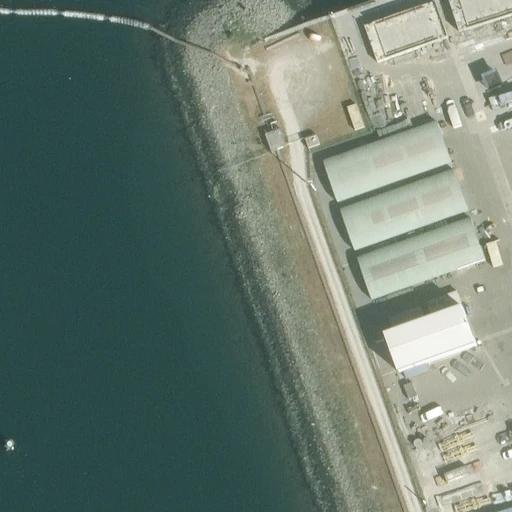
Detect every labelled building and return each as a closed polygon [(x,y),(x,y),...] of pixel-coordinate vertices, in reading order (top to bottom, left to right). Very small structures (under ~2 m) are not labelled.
[(433,17),(427,0),(408,0),(381,10),(389,32),(433,17)] [(452,164),(437,122),(323,161),(337,203),(452,164)] [(469,212),(454,170),(340,210),(355,252),(469,212)] [(485,261),(471,220),(357,259),(371,300),(485,261)] [(474,346),(460,306),(382,333),(396,373),(474,346)] [(433,510),(434,511),(511,511),(511,504),(499,505),(493,489),(486,489),(486,494),(489,494),(446,510),(433,510)]
